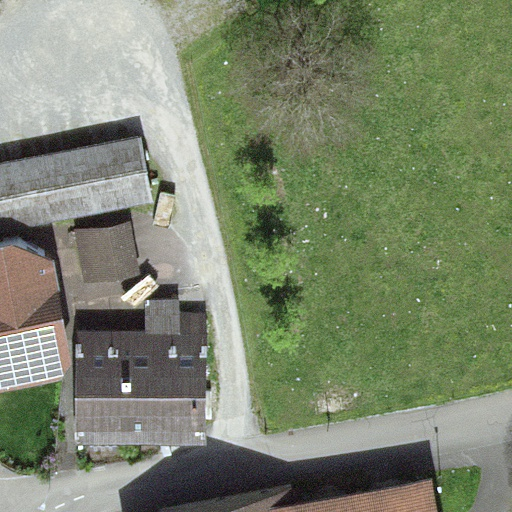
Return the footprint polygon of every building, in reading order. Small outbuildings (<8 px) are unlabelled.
[(0,228),(156,194),(142,131),(0,161),(0,228)] [(71,231),(80,278),(129,271),(121,223),(71,231)] [(0,358),(59,346),(39,253),(14,237),(0,239),(0,358)] [(73,342),(72,427),(199,427),(199,319),(171,319),(171,301),(151,301),(151,312),(154,325),(153,343),(73,342)] [(291,511),(286,485),(156,510),(156,511),(291,511)]
